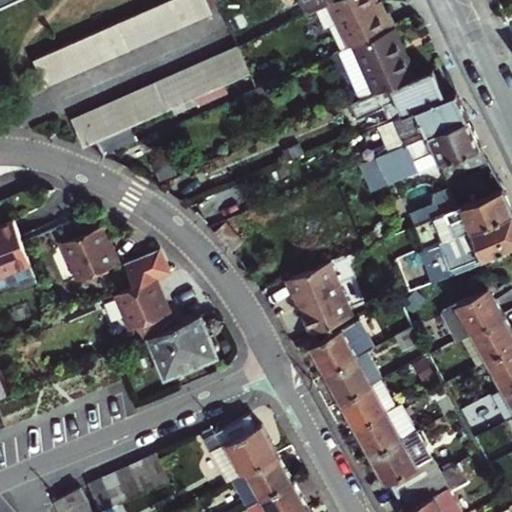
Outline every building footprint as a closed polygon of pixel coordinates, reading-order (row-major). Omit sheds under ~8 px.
[(216,10),(211,0),(168,0),(38,58),(49,84),(216,10)] [(309,0),(314,11),(332,2),(337,0),(309,0)] [(337,0),(332,2),(353,49),(398,29),(392,15),(387,17),(379,0),(337,0)] [(398,29),(353,49),(374,95),(379,93),(393,87),(419,76),(398,29)] [(130,126),(256,71),(243,45),(243,44),(77,117),(89,145),(102,139),(130,126)] [(448,98),(435,69),(419,76),(393,87),(379,93),(374,95),(353,105),(359,119),(385,108),(393,122),(393,121),(448,98)] [(404,146),(471,117),(459,93),(448,98),(393,121),(404,146)] [(440,163),(483,144),(471,117),(404,146),(390,152),(378,158),(362,165),(374,192),(440,163)] [(404,146),(393,121),(393,122),(387,124),(378,128),(387,146),(390,152),(404,146)] [(108,155),(137,142),(130,126),(102,139),(108,155)] [(483,144),(440,163),(450,175),(491,160),(483,144)] [(378,158),(390,152),(387,146),(375,152),(378,158)] [(424,248),(511,211),(511,201),(504,186),(439,214),(415,223),(414,224),(424,248)] [(415,223),(439,214),(435,204),(412,214),(415,223)] [(435,281),(511,249),(511,211),(424,248),(421,249),(435,281)] [(22,246),(10,218),(0,222),(0,271),(13,266),(19,280),(35,272),(28,259),(22,246)] [(86,222),(56,234),(79,285),(120,268),(113,251),(109,252),(100,231),(91,235),(86,222)] [(226,224),(217,233),(228,243),(235,252),(244,244),(226,224)] [(134,289),(117,296),(129,325),(142,319),(167,309),(155,280),(170,274),(161,250),(124,266),(134,289)] [(360,313),(337,256),(292,275),(299,293),(305,291),(310,302),(306,304),(317,331),(360,313)] [(13,266),(0,271),(0,287),(19,280),(13,266)] [(491,287),(460,304),(477,331),(507,315),(491,287)] [(407,309),(400,296),(381,304),(390,318),(407,309)] [(477,331),(460,304),(447,311),(463,339),(467,337),(477,331)] [(173,323),(167,309),(142,319),(148,334),(173,323)] [(400,335),(416,326),(407,309),(390,318),(400,335)] [(148,334),(146,335),(162,375),(215,353),(198,313),(173,323),(148,334)] [(491,358),(511,346),(511,324),(507,315),(477,331),(467,337),(481,363),(491,358)] [(372,351),(376,348),(360,321),(316,345),(331,373),(372,351)] [(424,339),(416,326),(400,335),(407,348),(424,339)] [(507,384),(511,381),(511,346),(491,358),(507,384)] [(372,351),(331,373),(347,400),(376,384),(387,378),(372,351)] [(49,408),(121,381),(110,353),(39,380),(49,408)] [(438,375),(428,358),(416,364),(426,382),(438,375)] [(10,364),(0,368),(0,396),(20,388),(10,364)] [(511,417),(511,381),(507,384),(497,390),(511,417)] [(457,409),(442,382),(432,387),(448,414),(457,409)] [(391,410),(376,384),(347,400),(361,426),(391,410)] [(377,454),(406,438),(420,430),(405,402),(391,410),(361,426),(377,454)] [(228,479),(276,453),(261,426),(257,428),(250,415),(202,442),(224,482),(228,479)] [(420,430),(406,438),(377,454),(392,482),(397,479),(405,494),(444,471),(436,458),(421,430),(420,430)] [(167,480),(156,450),(143,456),(154,485),(167,480)] [(244,508),(292,482),(276,453),(228,479),(244,508)] [(143,456),(129,462),(140,491),(154,485),(143,456)] [(467,459),(444,471),(405,494),(413,508),(408,511),(466,511),(454,489),(470,480),(465,471),(472,467),(467,459)] [(140,491),(129,462),(115,467),(126,496),(140,491)] [(126,496),(115,467),(102,473),(113,501),(126,496)] [(113,501),(102,473),(88,479),(99,507),(113,501)] [(245,511),(299,511),(307,508),(292,482),(244,508),(245,511)] [(62,511),(86,499),(79,486),(53,500),(53,502),(58,511),(62,511)] [(92,511),(86,499),(62,511),(92,511)]
